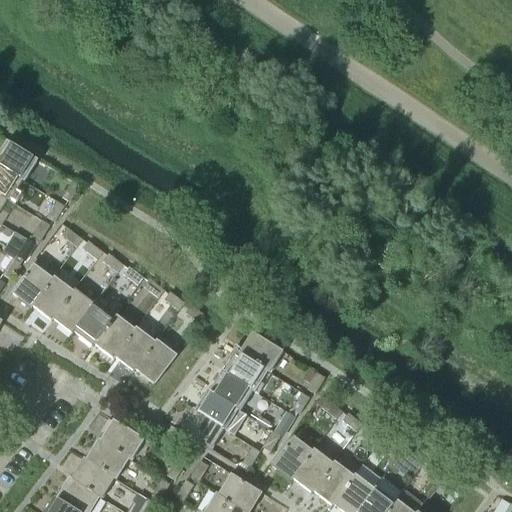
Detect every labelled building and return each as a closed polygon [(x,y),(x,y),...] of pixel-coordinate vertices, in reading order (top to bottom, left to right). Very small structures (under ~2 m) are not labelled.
[(0,169),(23,182),(36,162),(4,142),(0,148),(0,169)] [(0,197),(8,203),(20,182),(23,183),(23,182),(0,169),(0,197)] [(60,200),(68,205),(77,189),(69,184),(60,200)] [(44,220),(53,225),(63,209),(54,204),(44,220)] [(30,239),(38,243),(47,228),(40,223),(30,239)] [(80,243),(65,231),(61,228),(55,235),(74,250),(80,243)] [(15,258),(24,263),(33,247),(25,242),(15,258)] [(80,252),(95,263),(100,255),(86,244),(80,252)] [(101,264),(115,275),(121,268),(106,257),(101,264)] [(1,277),(8,282),(18,266),(11,261),(1,277)] [(9,295),(30,310),(53,279),(52,278),(50,280),(32,266),(9,295)] [(121,276),(136,288),(141,281),(127,269),(121,276)] [(32,309),(50,323),(73,292),(73,291),(71,293),(53,279),(30,310),(30,311),(32,309)] [(142,289),(156,301),(162,293),(148,282),(142,289)] [(52,322),(70,336),(94,304),(93,303),(92,306),(73,292),(50,323),(51,324),(52,322)] [(162,302),(177,313),(182,305),(168,294),(162,302)] [(73,334),(91,348),(115,317),(114,316),(112,318),(94,304),(70,336),(71,336),(73,334)] [(184,315),(199,327),(205,319),(190,308),(184,315)] [(93,347),(112,361),(135,329),(134,329),(133,331),(115,317),(91,348),(92,349),(93,347)] [(114,360),(132,373),(155,342),(153,343),(135,329),(112,361),(113,362),(114,360)] [(237,351),(237,352),(269,373),(282,352),(252,333),(239,353),(237,351)] [(155,342),(132,373),(132,374),(134,372),(153,386),(175,358),(155,342)] [(222,371),(222,372),(255,392),(267,373),(269,374),(269,373),(237,352),(224,372),(222,371)] [(207,390),(207,391),(240,412),(252,392),(254,393),(255,392),(222,372),(209,391),(207,390)] [(307,390),(315,395),(324,379),(316,374),(307,390)] [(192,410),(192,411),(225,430),(237,411),(240,413),(240,412),(207,391),(195,411),(192,410)] [(291,410),(299,415),(309,399),(301,394),(291,410)] [(341,415),(327,404),(321,411),(336,422),(341,415)] [(225,430),(192,411),(179,431),(210,451),(223,430),(225,431),(225,430)] [(277,429),(285,434),(294,419),(286,414),(277,429)] [(341,423),(356,435),(361,428),(346,417),(341,423)] [(97,441),(96,442),(129,463),(143,441),(111,422),(98,442),(97,441)] [(362,436),(377,447),(382,441),(367,429),(362,436)] [(262,448),(270,453),(280,437),(271,432),(262,448)] [(270,468),(290,484),(314,452),(313,451),(311,454),(292,439),(270,468)] [(82,460),(81,461),(115,482),(127,463),(129,464),(129,463),(96,442),(84,461),(82,460)] [(382,448),(397,460),(402,453),(387,442),(382,448)] [(242,464),(250,468),(259,453),(251,448),(242,464)] [(293,482),(311,496),(334,464),(333,464),(331,466),(314,452),(290,484),(291,484),(293,482)] [(403,461),(418,473),(423,466),(408,454),(403,461)] [(67,478),(67,479),(100,500),(112,482),(114,483),(115,482),(81,461),(70,480),(67,478)] [(165,478),(173,483),(182,467),(174,462),(165,478)] [(313,495),(331,509),(355,477),(354,477),(352,479),(334,464),(311,496),(311,497),(313,495)] [(190,481),(198,486),(207,470),(199,465),(190,481)] [(424,474),(438,485),(443,479),(429,467),(424,474)] [(216,495),(215,496),(239,511),(251,511),(261,496),(230,477),(218,497),(216,495)] [(334,507),(340,511),(358,511),(375,490),(374,489),(372,491),(355,477),(331,509),(332,509),(334,507)] [(53,497),(52,498),(73,511),(90,511),(98,500),(100,501),(100,500),(67,479),(54,499),(53,497)] [(445,488),(460,499),(465,492),(451,481),(445,488)] [(150,498),(157,503),(167,487),(159,482),(150,498)] [(175,500),(183,505),(193,489),(184,484),(175,500)] [(388,511),(396,502),(395,502),(393,504),(375,490),(358,511),(388,511)] [(239,511),(215,496),(205,511),(239,511)] [(73,511),(52,498),(43,511),(73,511)] [(137,511),(149,511),(153,506),(145,501),(137,511)] [(407,511),(396,502),(388,511),(407,511)]
